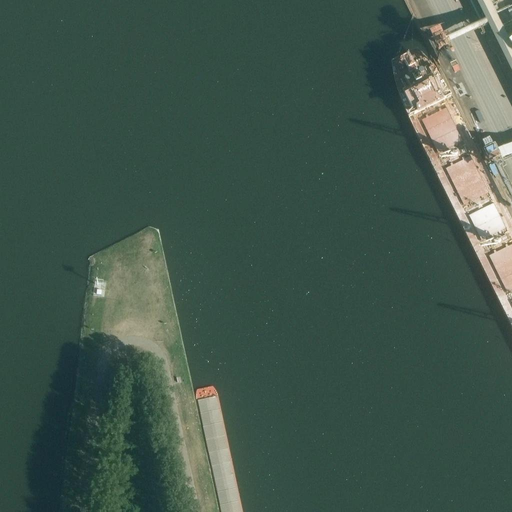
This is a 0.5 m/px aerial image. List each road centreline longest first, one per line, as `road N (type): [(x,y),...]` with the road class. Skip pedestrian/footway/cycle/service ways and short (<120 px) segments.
road 1 (unclassified): [(81,511),(100,377),(105,358),(123,341),(152,346),(160,357),(194,511)]
road 2 (unclassified): [(511,146),(440,0)]
